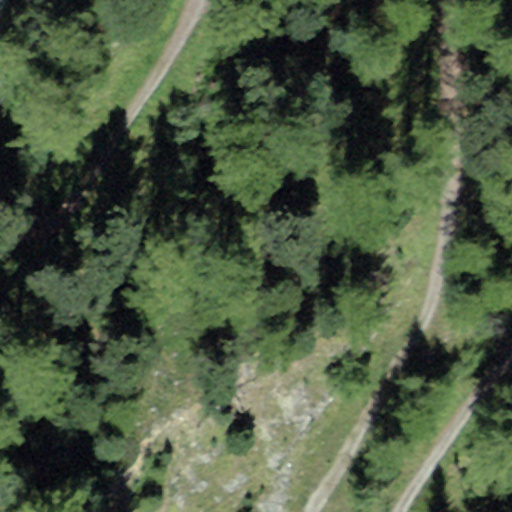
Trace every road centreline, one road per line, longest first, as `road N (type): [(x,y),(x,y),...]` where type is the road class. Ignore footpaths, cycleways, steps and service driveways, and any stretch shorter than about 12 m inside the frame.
road 1 (track): [(316,511),(416,328),(434,274),(448,172),(443,0)]
road 2 (track): [(195,0),(177,38),(62,199),(0,237)]
road 3 (track): [(511,333),(397,511)]
